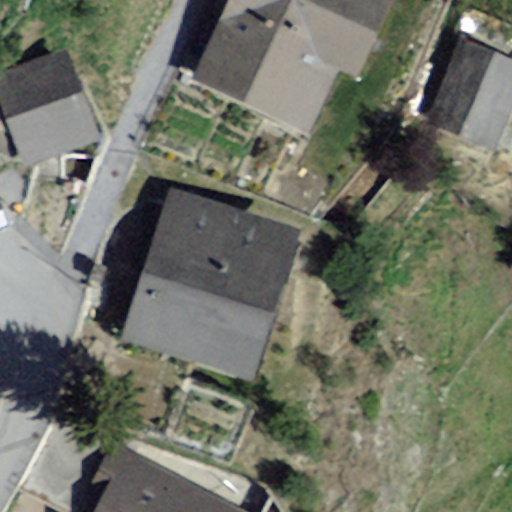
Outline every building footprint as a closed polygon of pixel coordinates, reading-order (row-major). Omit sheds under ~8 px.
[(425,0),(257,0),(226,84),(373,139),(425,0)] [(495,152),(511,114),(511,63),(466,42),(429,121),(495,152)] [(94,62),(14,85),(37,166),(118,143),(94,62)] [(338,234),(186,197),(152,340),(303,376),(338,234)] [(278,511),(159,466),(140,511),(278,511)]
